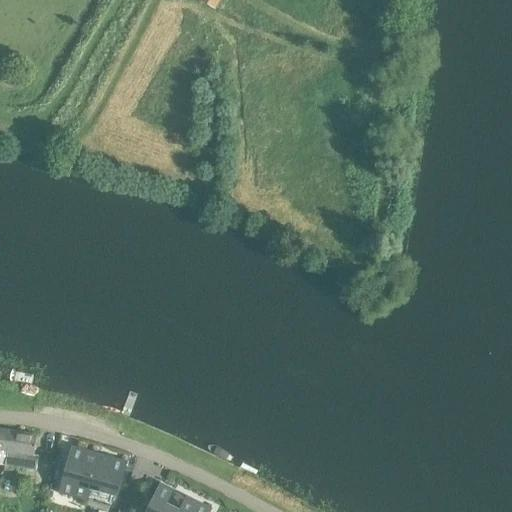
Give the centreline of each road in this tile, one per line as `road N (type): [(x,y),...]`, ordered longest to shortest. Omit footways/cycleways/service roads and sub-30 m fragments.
road 1 (unclassified): [(0,417),(69,426),(169,459),(264,511)]
road 2 (track): [(0,118),(30,119),(56,106),(120,0)]
